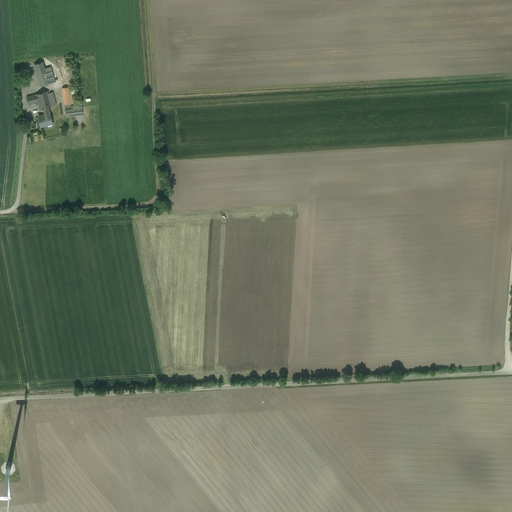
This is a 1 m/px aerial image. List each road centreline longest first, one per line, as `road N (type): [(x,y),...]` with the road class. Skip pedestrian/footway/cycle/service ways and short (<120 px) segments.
road 1 (unclassified): [(0,399),(511,372)]
road 2 (track): [(154,92),(154,201),(8,213)]
